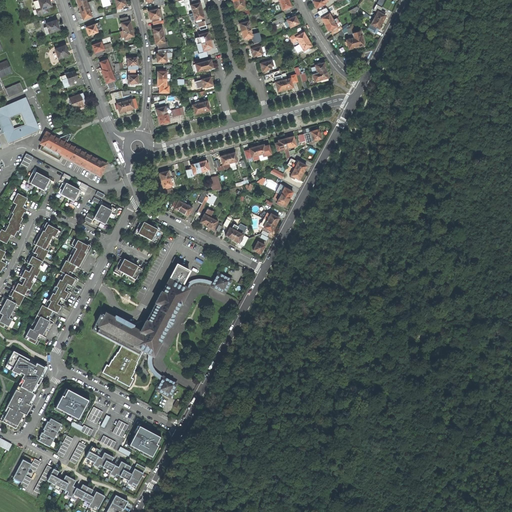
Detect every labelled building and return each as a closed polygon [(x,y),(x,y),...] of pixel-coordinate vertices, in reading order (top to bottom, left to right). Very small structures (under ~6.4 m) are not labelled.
[(50,12),(49,8),(53,7),(51,1),(50,0),(33,0),(39,16),(50,12)] [(122,8),(121,6),(125,5),(124,0),(123,0),(113,0),(116,8),(116,9),(122,8)] [(247,6),(245,0),(240,0),(232,2),(234,7),(234,10),(238,9),(239,11),(244,9),(244,7),(243,7),(243,6),(247,6)] [(287,0),(279,3),(282,10),(290,7),(289,4),(287,0)] [(315,9),(324,4),(327,2),(326,0),(311,0),(314,5),(315,9)] [(89,12),(92,11),(89,2),(86,3),(77,6),(80,14),(82,20),(91,17),(89,12)] [(190,6),(192,13),(201,11),(200,5),(199,3),(190,6)] [(354,3),(346,7),(349,11),(356,7),(354,3)] [(359,8),(356,7),(349,11),(348,11),(353,15),(359,8)] [(151,19),(152,23),(162,21),(163,21),(162,17),(159,17),(156,8),(152,9),(152,11),(148,12),(148,16),(150,20),(151,19)] [(320,17),(328,13),(325,8),(317,12),(320,17)] [(373,10),(370,16),(381,22),(383,19),(385,16),(384,16),(385,14),(378,11),(377,12),(373,10)] [(191,22),(203,18),(202,16),(201,11),(192,13),(189,14),(191,22)] [(322,21),(324,25),(332,21),(328,14),(321,19),(322,21)] [(370,16),(367,21),(371,23),(368,30),(370,31),(375,34),(377,31),(376,31),(377,28),(378,29),(379,26),(381,22),(370,16)] [(276,20),(271,22),(273,26),(284,21),(282,17),(276,20)] [(286,21),(282,23),(285,29),(289,27),(289,28),(298,24),(296,20),(294,17),(286,21)] [(120,24),(122,31),(131,29),(130,23),(130,22),(128,22),(127,18),(120,19),(121,24),(120,24)] [(330,33),(332,36),(340,31),(343,30),(336,18),(332,21),(324,25),(327,29),(328,31),(331,30),(332,32),(330,33)] [(50,34),(60,30),(59,25),(57,21),(53,22),(52,20),(48,22),(48,23),(47,24),(48,27),(45,28),(47,34),(50,33),(50,34)] [(248,22),(238,24),(239,27),(240,32),(250,29),(248,22)] [(88,36),(97,32),(94,25),(85,28),(86,31),(88,36)] [(349,35),(352,34),(350,27),(349,25),(343,30),(340,31),(342,34),(348,31),(349,35)] [(152,32),(153,37),(162,36),(161,28),(160,28),(159,26),(155,27),(155,29),(154,29),(152,30),(152,32)] [(124,40),(129,39),(128,38),(133,37),(132,33),(131,29),(122,31),(119,32),(121,37),(123,36),(124,40)] [(250,32),(250,29),(240,32),(242,37),(242,39),(247,38),(247,40),(252,38),(253,44),(258,43),(261,42),(258,33),(253,34),(252,31),(250,32)] [(296,34),(289,38),(292,43),(291,44),(293,48),(306,40),(304,35),(303,33),(302,33),(301,32),(297,34),(296,34)] [(336,40),(342,36),(340,32),(333,36),(336,40)] [(352,34),(353,39),(355,48),(360,46),(363,46),(362,41),(363,41),(362,36),(360,37),(359,32),(352,34)] [(196,44),(197,44),(209,40),(208,34),(207,33),(202,34),(202,33),(197,34),(199,38),(194,39),(196,44)] [(156,44),(157,51),(167,50),(166,40),(163,40),(162,36),(153,37),(154,43),(154,45),(156,44)] [(350,49),(355,48),(353,39),(345,41),(346,42),(344,42),(345,46),(347,46),(348,50),(350,49)] [(203,52),(207,51),(207,49),(211,48),(210,45),(209,40),(197,44),(198,49),(201,48),(203,52)] [(308,43),(306,40),(293,48),(291,49),(293,53),(295,52),(297,53),(302,50),(303,53),(309,50),(308,48),(311,47),(308,43)] [(0,91),(3,90),(6,98),(8,97),(9,98),(24,91),(24,90),(21,82),(6,89),(1,77),(13,72),(8,61),(0,64),(0,50),(3,50),(0,42),(0,91)] [(100,43),(91,46),(93,50),(94,53),(95,53),(103,50),(102,47),(100,43)] [(259,47),(258,43),(253,44),(250,45),(251,49),(250,49),(251,53),(252,57),(257,56),(257,57),(261,56),(260,55),(264,54),(262,46),(259,47)] [(110,44),(102,47),(103,50),(95,53),(96,57),(112,51),(110,44)] [(59,59),(69,56),(68,51),(66,46),(62,48),(62,46),(57,47),(58,49),(56,50),(57,53),(54,54),(56,60),(59,59)] [(161,64),(166,63),(165,59),(172,58),(172,53),(168,54),(168,50),(167,50),(157,51),(158,55),(156,55),(156,58),(156,62),(161,62),(161,64)] [(127,59),(127,70),(137,69),(136,61),(136,58),(127,59)] [(268,62),(267,58),(260,60),(261,64),(259,64),(260,69),(261,72),(275,68),(273,60),(268,62)] [(100,70),(103,77),(111,74),(106,60),(99,63),(100,67),(101,70),(100,70)] [(195,73),(212,68),(211,64),(210,61),(193,65),(195,73)] [(314,65),(316,73),(325,71),(324,66),(323,63),(314,65)] [(157,74),(157,79),(166,80),(166,71),(160,71),(160,72),(157,72),(157,74)] [(316,73),(311,74),(313,82),(316,81),(316,83),(325,81),(324,79),(327,78),(326,74),(325,71),(316,73)] [(66,88),(75,84),(74,82),(78,80),(77,76),(75,72),(61,77),(66,88)] [(114,81),(111,74),(103,77),(105,81),(106,84),(108,89),(115,87),(112,81),(114,81)] [(205,89),(212,87),(211,82),(208,74),(196,77),(197,81),(194,82),(196,89),(202,87),(203,88),(205,87),(205,89)] [(291,84),(297,82),(295,75),(288,77),(289,79),(282,81),(284,90),(289,89),(292,88),(291,84)] [(159,93),(168,93),(168,87),(168,81),(171,81),(171,80),(166,80),(157,79),(157,84),(157,87),(159,87),(159,93)] [(279,91),(284,90),(282,81),(274,83),(277,92),(279,91)] [(123,91),(120,91),(123,100),(123,101),(131,99),(130,94),(130,91),(123,91)] [(81,110),(89,107),(85,99),(83,94),(80,95),(80,94),(78,95),(77,95),(70,99),(74,111),(80,108),(81,110)] [(26,98),(0,109),(0,124),(4,133),(8,144),(40,130),(38,124),(30,107),(26,98)] [(130,110),(133,109),(132,105),(135,104),(134,99),(123,102),(126,111),(130,110)] [(196,115),(201,113),(199,104),(198,100),(194,101),(195,105),(191,106),(194,115),(196,115)] [(122,112),(126,111),(123,102),(116,104),(118,114),(122,112)] [(206,112),(209,111),(206,102),(199,104),(201,113),(206,112)] [(156,114),(157,117),(166,115),(164,105),(159,107),(160,108),(155,110),(156,114)] [(33,106),(30,107),(38,124),(41,123),(36,112),(33,106)] [(168,118),(184,114),(182,107),(170,111),(171,113),(167,114),(168,118)] [(169,124),(166,115),(157,117),(158,121),(159,125),(164,123),(164,125),(169,124)] [(303,134),(303,135),(305,142),(305,144),(308,143),(309,144),(313,143),(312,142),(320,139),(319,137),(318,134),(317,130),(311,132),(310,132),(303,134)] [(65,156),(71,145),(67,143),(59,139),(47,133),(40,145),(42,146),(39,150),(60,161),(63,155),(65,156)] [(71,135),(59,139),(67,143),(71,135)] [(290,138),(285,139),(287,149),(295,147),(293,141),(292,137),(290,138)] [(276,152),(287,149),(285,139),(279,141),(277,142),(278,143),(274,144),(276,152)] [(101,175),(107,164),(71,145),(65,156),(75,161),(75,162),(91,171),(91,170),(101,175)] [(261,146),(255,148),(259,160),(260,162),(263,162),(262,161),(267,159),(266,156),(270,155),(267,146),(263,147),(263,146),(261,146)] [(244,152),(246,159),(251,158),(252,157),(253,161),(259,160),(255,148),(250,149),(248,149),(249,151),(244,152)] [(232,154),(226,155),(229,164),(230,168),(235,166),(234,163),(236,162),(234,154),(232,154)] [(219,157),(222,166),(229,164),(226,155),(221,157),(219,157)] [(305,169),(306,167),(302,165),(303,163),(299,161),(298,163),(297,163),(296,164),(293,162),(294,161),(290,159),(287,166),(288,166),(294,169),(302,174),(305,169)] [(202,162),(197,164),(200,173),(207,171),(205,162),(202,162)] [(185,171),(187,179),(193,177),(193,175),(200,173),(197,164),(192,165),(190,166),(191,169),(185,171)] [(26,185),(31,188),(33,185),(30,184),(36,173),(35,172),(37,169),(35,168),(31,176),(26,185)] [(300,177),(302,174),(294,169),(291,174),(289,178),(293,180),(294,178),(298,181),(300,177)] [(269,173),(280,179),(283,175),(273,170),(269,173)] [(159,176),(160,181),(169,179),(167,172),(158,174),(159,176)] [(36,173),(30,184),(33,185),(41,190),(44,191),(50,180),(36,173)] [(64,174),(61,181),(66,184),(68,184),(71,178),(64,174)] [(217,177),(210,178),(212,186),(210,186),(211,192),(221,191),(217,177)] [(162,188),(171,186),(169,179),(160,181),(162,186),(162,188)] [(54,183),(50,180),(44,191),(41,190),(40,193),(45,196),(49,188),(52,184),(53,184),(54,183)] [(61,200),(63,196),(61,195),(66,184),(61,181),(60,183),(62,184),(61,187),(55,197),(61,200)] [(82,183),(78,190),(80,191),(85,194),(89,187),(82,183)] [(66,184),(61,195),(63,196),(72,201),(74,202),(80,191),(78,190),(68,184),(66,184)] [(290,196),(292,193),(279,186),(275,193),(280,195),(288,200),(290,196)] [(85,194),(80,191),(74,202),(72,201),(70,205),(75,207),(81,197),(82,195),(84,196),(85,194)] [(197,202),(201,204),(203,201),(208,192),(202,192),(197,202)] [(28,199),(18,194),(13,203),(17,205),(12,214),(14,215),(9,223),(10,224),(5,232),(2,230),(0,232),(0,240),(6,244),(9,240),(9,239),(11,235),(14,237),(17,232),(19,233),(21,229),(20,229),(20,227),(21,225),(20,225),(23,219),(21,218),(24,213),(26,214),(28,210),(26,210),(23,208),(25,205),(25,204),(28,199)] [(286,204),(288,200),(280,195),(280,196),(277,202),(276,204),(280,206),(281,204),(285,207),(286,204)] [(176,210),(180,213),(184,205),(186,202),(180,199),(179,199),(177,199),(175,199),(171,206),(174,208),(174,209),(176,210)] [(100,205),(101,206),(112,211),(109,217),(112,219),(117,210),(106,204),(103,203),(104,202),(102,201),(101,201),(100,205)] [(195,215),(200,217),(201,214),(200,214),(203,209),(202,208),(205,202),(203,201),(201,204),(195,215)] [(190,214),(192,209),(184,205),(180,213),(185,215),(187,216),(188,213),(190,214)] [(112,211),(101,206),(94,219),(105,225),(109,217),(112,211)] [(260,218),(266,221),(270,215),(263,212),(260,218)] [(276,216),(271,213),(270,215),(266,221),(275,226),(277,221),(278,219),(275,217),(276,216)] [(201,224),(206,226),(210,219),(203,215),(199,223),(201,224)] [(222,226),(226,228),(230,219),(227,218),(222,226)] [(103,229),(105,225),(94,219),(93,221),(91,224),(93,225),(94,224),(96,225),(103,229)] [(214,227),(215,228),(218,223),(210,219),(206,226),(211,229),(212,230),(214,227)] [(138,238),(139,236),(137,234),(143,223),(138,220),(137,221),(140,223),(138,226),(133,235),(138,238)] [(272,230),(275,226),(266,221),(263,228),(271,233),(272,230)] [(143,223),(137,234),(139,236),(140,235),(151,241),(157,230),(143,223)] [(245,232),(247,226),(240,224),(239,226),(233,224),(232,229),(245,232)] [(43,231),(36,245),(38,247),(45,250),(52,236),(55,238),(58,231),(55,229),(53,228),(48,226),(46,229),(46,230),(45,232),(43,231)] [(227,238),(231,240),(235,232),(227,228),(225,233),(226,233),(225,237),(227,238)] [(163,233),(157,230),(151,241),(155,243),(158,237),(160,233),(162,234),(163,233)] [(238,242),(240,242),(241,239),(240,239),(242,235),(235,232),(231,240),(235,242),(237,243),(238,242)] [(47,252),(55,238),(52,236),(45,250),(47,252)] [(76,249),(69,263),(76,267),(78,268),(86,254),(84,253),(86,250),(88,246),(83,243),(81,243),(78,241),(74,248),(76,249)] [(253,251),(259,255),(262,250),(264,246),(257,242),(253,251)] [(37,255),(35,259),(42,262),(43,262),(44,260),(48,252),(47,252),(45,250),(38,247),(34,253),(37,255)] [(73,250),(67,262),(69,263),(76,249),(74,248),(73,250)] [(18,284),(14,291),(24,296),(27,289),(30,290),(33,283),(32,282),(35,276),(37,277),(40,270),(38,269),(42,262),(35,259),(32,257),(29,264),(33,266),(29,273),(27,271),(25,270),(21,278),(25,280),(22,286),(20,285),(18,284)] [(120,271),(118,270),(124,259),(119,257),(118,258),(120,259),(119,261),(115,269),(113,272),(119,275),(120,271)] [(137,266),(124,259),(118,270),(120,271),(131,277),(137,266)] [(60,272),(62,273),(65,275),(68,276),(70,272),(72,273),(76,267),(69,263),(67,262),(66,261),(61,270),(60,272)] [(98,326),(143,350),(149,353),(147,356),(147,360),(147,363),(148,367),(150,371),(152,374),(155,376),(160,380),(155,389),(169,396),(176,383),(163,376),(160,374),(157,372),(154,369),(152,366),(151,363),(151,359),(152,355),(159,343),(159,342),(167,328),(168,327),(170,326),(171,324),(172,323),(172,321),(172,318),(181,303),(185,296),(188,290),(190,286),(193,285),(197,284),(201,283),(205,284),(211,286),(224,293),(231,279),(218,273),(213,282),(207,280),(203,279),(199,279),(194,279),(190,281),(187,283),(184,287),(181,286),(189,272),(177,265),(162,293),(161,292),(155,302),(155,304),(150,312),(146,320),(145,320),(140,331),(139,331),(105,313),(101,311),(95,323),(98,325),(98,326)] [(143,270),(137,266),(131,277),(135,279),(139,273),(141,270),(143,271),(143,270)] [(78,268),(76,267),(72,273),(70,272),(68,276),(75,280),(71,287),(73,288),(77,281),(79,282),(79,280),(72,276),(72,275),(73,274),(75,275),(77,271),(78,268)] [(51,302),(47,309),(53,311),(55,312),(57,314),(61,307),(57,305),(60,298),(64,300),(68,293),(64,291),(67,285),(71,287),(75,280),(68,276),(65,275),(62,281),(60,280),(56,287),(58,288),(55,295),(52,294),(49,301),(51,302)] [(70,288),(71,287),(67,285),(64,291),(68,293),(64,300),(66,301),(70,294),(71,295),(72,293),(68,291),(69,289),(70,290),(70,288)] [(9,298),(4,296),(3,298),(7,300),(11,302),(13,298),(11,297),(14,291),(12,290),(9,296),(10,296),(9,297),(9,298)] [(13,298),(11,302),(16,305),(19,306),(24,298),(24,296),(14,291),(11,297),(13,298)] [(62,304),(64,300),(60,298),(57,305),(61,307),(57,314),(59,315),(62,308),(64,309),(65,307),(60,305),(61,304),(61,303),(62,304)] [(11,302),(7,300),(0,312),(0,313),(2,314),(3,315),(0,320),(0,322),(5,325),(9,327),(13,319),(9,318),(16,305),(11,302)] [(19,306),(16,305),(9,318),(13,319),(19,306)] [(37,316),(40,318),(45,320),(46,319),(47,316),(49,317),(53,311),(47,309),(42,306),(41,308),(37,316)] [(45,320),(40,318),(37,324),(33,331),(30,329),(26,336),(30,338),(35,341),(37,338),(39,334),(42,336),(49,322),(45,320)] [(54,323),(49,320),(46,319),(45,320),(49,322),(42,336),(39,334),(37,338),(38,339),(39,340),(40,338),(41,337),(46,340),(54,323)] [(117,381),(129,387),(133,379),(131,378),(134,373),(134,372),(136,368),(135,367),(137,364),(136,363),(142,353),(140,351),(138,355),(122,346),(118,353),(117,353),(115,357),(115,356),(113,360),(112,360),(109,366),(107,365),(103,373),(115,380),(116,378),(118,379),(117,381)] [(7,365),(13,369),(19,358),(28,362),(29,360),(14,352),(7,365)] [(10,409),(4,419),(18,426),(20,422),(24,414),(26,416),(31,406),(29,405),(34,394),(32,393),(45,368),(37,364),(36,367),(35,366),(28,362),(19,358),(13,369),(12,371),(19,375),(20,373),(24,375),(23,378),(22,380),(24,381),(19,392),(16,390),(13,396),(7,407),(10,409)] [(36,364),(35,366),(36,367),(37,364),(45,368),(32,393),(34,394),(48,368),(37,363),(36,364)] [(22,380),(16,390),(19,392),(24,381),(22,380)] [(55,407),(78,419),(88,400),(67,389),(64,397),(62,396),(55,407)] [(37,396),(34,394),(29,405),(31,406),(37,396)] [(0,421),(3,422),(4,419),(10,409),(7,407),(0,421)] [(96,424),(103,412),(93,407),(87,419),(96,424)] [(100,426),(104,428),(110,417),(106,415),(100,426)] [(49,447),(61,425),(48,418),(37,441),(49,447)] [(16,429),(18,426),(4,419),(3,422),(16,429)] [(122,437),(128,425),(119,420),(112,433),(122,437)] [(81,431),(83,427),(73,422),(70,426),(81,431)] [(93,430),(84,425),(83,427),(81,431),(90,436),(93,430)] [(139,426),(129,445),(152,457),(158,445),(156,444),(159,437),(139,426)] [(73,439),(67,436),(57,454),(63,457),(73,439)] [(116,442),(104,436),(100,442),(112,448),(116,442)] [(0,438),(0,446),(8,451),(12,445),(0,438)] [(85,446),(79,443),(70,461),(76,464),(85,446)] [(88,451),(85,458),(89,460),(87,462),(98,468),(99,465),(106,469),(104,471),(114,477),(116,474),(123,478),(132,483),(137,485),(146,468),(137,464),(132,471),(131,470),(130,471),(132,472),(131,474),(128,472),(131,467),(121,461),(118,467),(115,465),(116,464),(114,463),(114,465),(110,463),(113,458),(104,453),(101,458),(96,455),(97,454),(99,455),(99,454),(98,453),(99,450),(91,446),(88,451)] [(131,452),(120,447),(118,451),(129,457),(131,452)] [(29,468),(31,464),(22,459),(12,478),(21,483),(25,476),(29,468)] [(31,464),(29,468),(35,471),(40,462),(34,459),(31,464)] [(47,466),(43,473),(34,491),(40,494),(47,481),(53,469),(47,466)] [(59,472),(53,469),(47,481),(51,483),(49,486),(59,491),(60,488),(68,492),(66,495),(71,498),(76,500),(77,497),(85,501),(83,504),(87,506),(93,509),(95,506),(98,508),(105,496),(96,491),(94,494),(92,493),(92,495),(94,496),(93,497),(90,495),(93,490),(82,484),(79,490),(77,488),(78,486),(76,486),(75,488),(73,486),(75,481),(65,475),(62,481),(60,479),(61,477),(59,477),(58,478),(56,477),(59,472)] [(20,485),(26,488),(31,479),(25,476),(21,483),(20,485)] [(122,511),(128,502),(115,496),(106,511),(122,511)]
